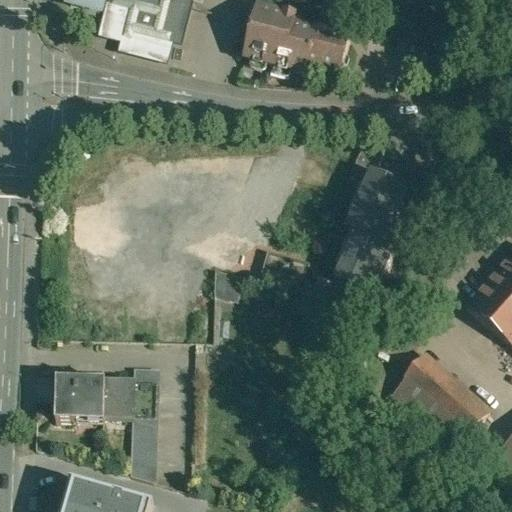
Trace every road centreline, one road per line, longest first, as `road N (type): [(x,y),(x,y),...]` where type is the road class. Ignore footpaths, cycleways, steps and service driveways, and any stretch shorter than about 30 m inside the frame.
road 1 (residential): [(3,93),(361,118),(470,111),(511,98)]
road 2 (unknown): [(511,173),(469,253),(454,312),(500,397)]
road 3 (secondary): [(3,93),(0,232)]
